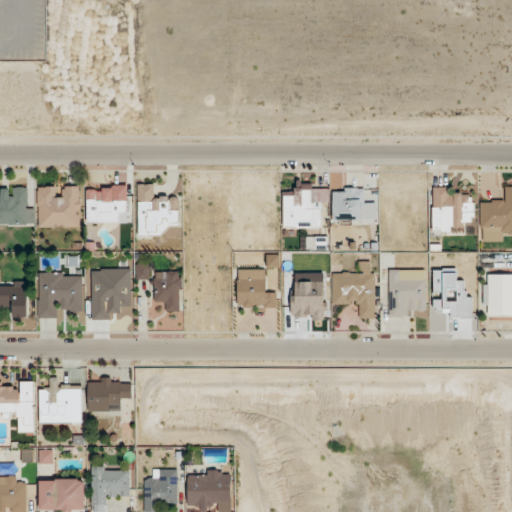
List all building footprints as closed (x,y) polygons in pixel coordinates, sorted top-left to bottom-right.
[(137,184),(138,235),(167,235),(167,225),(180,225),(180,194),(157,195),(157,184),(137,184)] [(81,186),(38,186),(38,227),(81,227),(81,186)] [(128,223),(128,186),(86,186),(86,223),(128,223)] [(321,229),(321,208),(312,208),(312,186),(291,186),(291,195),(283,195),(283,229),(321,229)] [(511,186),(501,186),(502,198),(480,198),(480,241),(502,241),(502,232),(511,231),(511,186)] [(0,187),(0,225),(35,225),(35,206),(26,206),(26,187),(0,187)] [(464,231),(464,223),(475,223),(474,196),(452,196),(452,187),(431,187),(432,231),(464,231)] [(332,188),(332,221),(376,221),(376,200),(364,200),(364,188),(332,188)] [(376,261),(355,261),(355,272),(332,272),(332,307),(355,307),(355,318),(375,318),(376,261)] [(148,265),(136,265),(136,279),(148,279),(148,265)] [(237,309),(277,309),(277,289),(266,289),(266,269),(237,269),(237,309)] [(389,317),(409,317),(409,308),(426,308),(426,269),(389,269),(389,317)] [(84,272),(38,272),(38,318),(60,318),(60,309),(84,309),(84,272)] [(180,311),(180,272),(154,272),(154,301),(163,301),(163,311),(180,311)] [(511,273),(483,274),(483,317),(511,316),(511,273)] [(0,307),(8,308),(8,318),(28,318),(28,281),(0,281),(0,307)] [(87,411),(120,411),(120,399),(132,399),(132,384),(120,384),(120,377),(87,377),(87,411)] [(59,378),(49,378),(49,388),(39,388),(39,424),(82,424),(82,387),(60,387),(59,378)] [(52,463),(52,450),(39,450),(39,463),(52,463)] [(91,511),(110,511),(110,497),(129,497),(129,466),(91,466),(91,511)] [(155,511),(155,503),(178,503),(177,469),(154,469),(155,479),(143,479),(143,511),(155,511)] [(187,503),(197,503),(197,511),(232,511),(233,470),(198,470),(198,477),(187,477),(187,503)] [(0,511),(25,511),(26,476),(0,475),(0,511)] [(39,479),(39,511),(86,511),(86,479),(39,479)]
